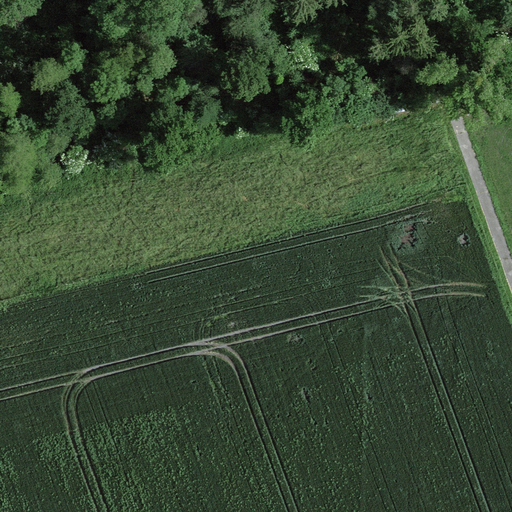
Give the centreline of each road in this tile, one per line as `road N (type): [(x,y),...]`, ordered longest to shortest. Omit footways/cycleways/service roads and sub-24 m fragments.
road 1 (track): [(0,213),(511,95)]
road 2 (track): [(455,108),(511,265)]
